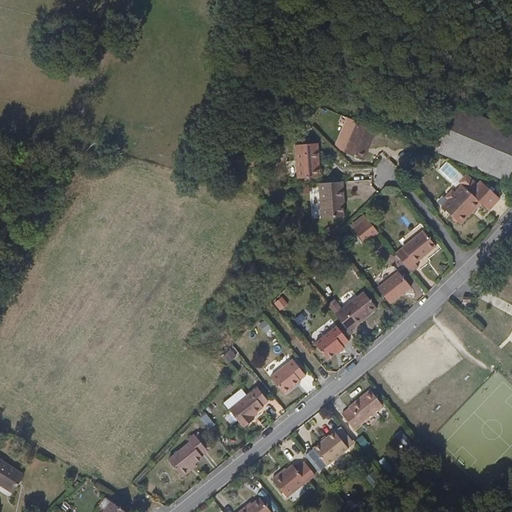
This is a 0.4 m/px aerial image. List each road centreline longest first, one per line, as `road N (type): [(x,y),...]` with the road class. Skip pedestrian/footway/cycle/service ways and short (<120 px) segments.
road 1 (residential): [(180,511),(371,359),(466,271)]
road 2 (residential): [(466,271),(403,184),(386,174)]
